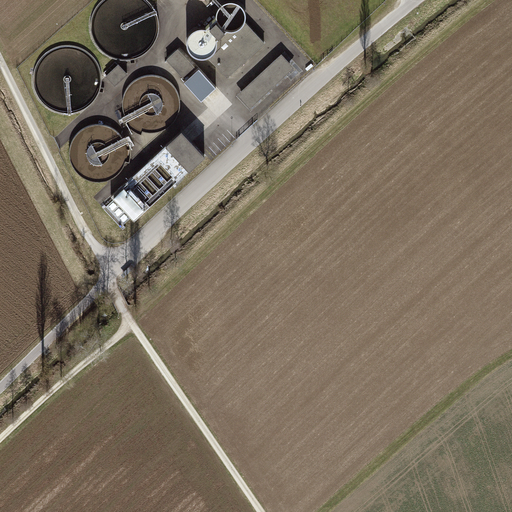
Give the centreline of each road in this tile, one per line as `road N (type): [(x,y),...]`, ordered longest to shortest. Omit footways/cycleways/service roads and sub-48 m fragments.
road 1 (track): [(0,437),(487,0)]
road 2 (track): [(109,281),(261,511)]
road 3 (track): [(108,270),(0,57)]
